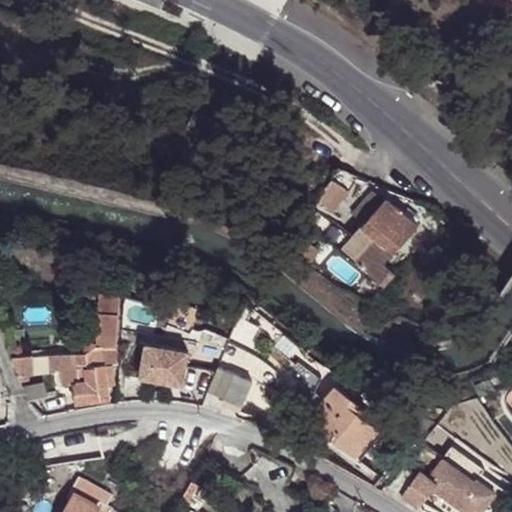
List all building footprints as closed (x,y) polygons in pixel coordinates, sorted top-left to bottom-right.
[(317,200),(332,214),(350,192),(331,179),(317,200)] [(386,198),(340,249),(380,283),(393,273),(383,264),(417,224),(386,198)] [(243,330),(253,307),(244,299),(233,326),(243,330)] [(96,345),(102,345),(115,347),(119,315),(98,313),(96,345)] [(145,340),(139,376),(182,383),(188,347),(145,340)] [(103,364),(102,345),(96,345),(96,350),(95,349),(90,348),(86,351),(62,354),(63,368),(86,366),(103,364)] [(63,368),(62,354),(52,355),(52,368),(63,368)] [(25,355),(12,357),(21,380),(29,379),(25,355)] [(320,377),(297,360),(285,373),(300,380),(289,408),(304,415),(320,377)] [(103,365),(103,364),(86,366),(88,382),(75,383),(76,403),(108,400),(106,385),(103,365)] [(111,364),(103,365),(106,385),(113,384),(111,364)] [(217,365),(207,391),(225,398),(240,405),(241,406),(252,380),(217,365)] [(88,382),(86,366),(63,368),(64,385),(75,383),(88,382)] [(377,427),(339,397),(313,428),(327,440),(330,437),(354,456),(377,427)] [(475,480),(443,459),(439,463),(471,485),(475,480)] [(404,467),(390,488),(419,509),(433,489),(465,511),(481,511),(496,491),(477,478),(475,480),(471,485),(439,463),(429,477),(419,470),(416,475),(404,467)] [(0,486),(9,474),(0,467),(0,486)] [(66,492),(71,496),(74,491),(99,505),(102,507),(104,504),(109,494),(76,475),(66,492)] [(74,491),(71,496),(61,511),(94,511),(96,510),(99,505),(74,491)]
